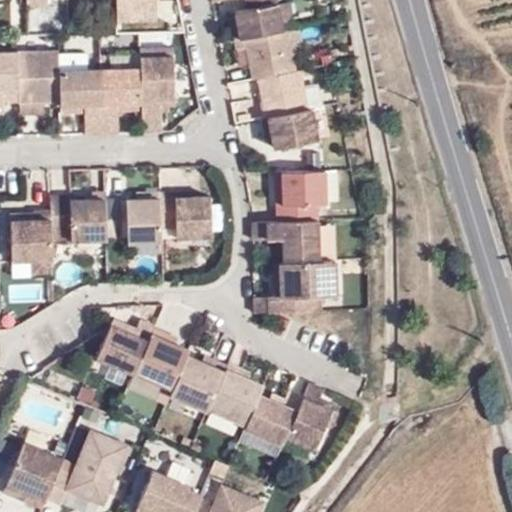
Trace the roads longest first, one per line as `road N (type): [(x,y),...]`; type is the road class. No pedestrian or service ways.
road 1 (residential): [(17,348),(104,296),(217,299),(243,266),(237,185),(223,145)]
road 2 (primary): [(412,0),(511,336)]
road 3 (residential): [(0,153),(223,145)]
road 4 (residential): [(223,145),(194,0)]
